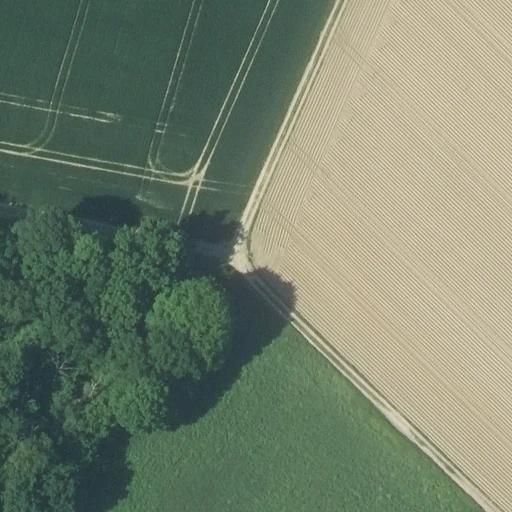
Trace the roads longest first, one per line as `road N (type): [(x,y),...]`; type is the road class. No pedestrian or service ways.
road 1 (track): [(487,511),(232,258)]
road 2 (track): [(232,258),(343,0)]
road 3 (track): [(0,215),(232,258)]
